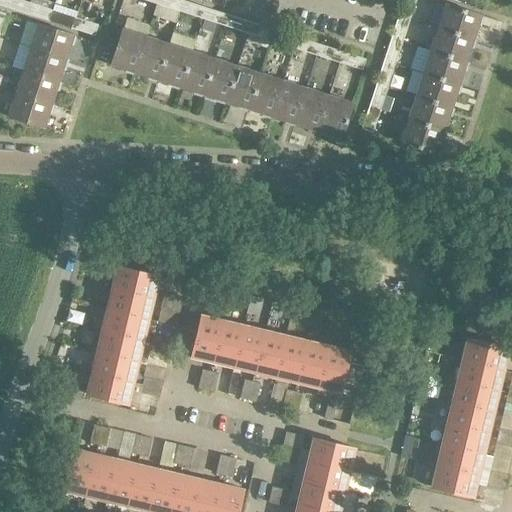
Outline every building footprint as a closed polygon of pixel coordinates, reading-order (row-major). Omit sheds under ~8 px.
[(28,4),(16,0),(4,0),(2,7),(25,14),(28,4)] [(157,0),(156,4),(179,11),(182,1),(179,0),(157,0)] [(224,0),(222,7),(233,10),(235,0),(224,0)] [(408,19),(414,0),(402,0),(398,16),(408,19)] [(205,8),(182,1),(179,11),(202,19),(205,8)] [(25,14),(48,21),(51,11),(28,4),(25,14)] [(444,4),(436,27),(474,39),(481,16),(444,4)] [(202,19),(224,26),(228,16),(205,8),(202,19)] [(74,18),(51,11),(48,21),(71,29),(74,18)] [(251,23),(228,16),(224,26),(247,34),(251,23)] [(390,39),(401,42),(408,19),(398,16),(390,39)] [(74,18),(71,29),(93,36),(97,26),(74,18)] [(29,47),(66,59),(74,35),(36,23),(29,47)] [(247,34),(270,41),(274,30),(251,23),(247,34)] [(474,39),(436,27),(429,50),(466,62),(474,39)] [(110,66),(133,73),(145,36),(122,29),(110,66)] [(270,41),(293,48),(296,38),(274,30),(270,41)] [(168,43),(145,36),(133,73),(156,81),(168,43)] [(319,45),(296,38),(293,48),(316,56),(319,45)] [(394,65),(401,42),(390,39),(383,62),(394,65)] [(156,81),(179,88),(191,51),(168,43),(156,81)] [(316,56),(339,63),(342,52),(319,45),(316,56)] [(21,70),(59,82),(66,59),(29,47),(21,70)] [(429,50),(421,73),(459,85),(466,62),(429,50)] [(214,58),(191,51),(179,88),(202,95),(214,58)] [(365,60),(342,52),(339,63),(362,70),(365,60)] [(202,95),(225,103),(237,65),(214,58),(202,95)] [(386,88),(394,65),(383,62),(376,85),(386,88)] [(248,110),(260,73),(237,65),(225,103),(248,110)] [(51,105),(59,82),(21,70),(14,93),(51,105)] [(248,110),(271,117),(283,80),(260,73),(248,110)] [(459,85),(421,73),(414,96),(451,108),(459,85)] [(306,87),(283,80),(271,117),(294,125),(306,87)] [(368,107),(379,111),(386,88),(376,85),(368,107)] [(294,125),(317,132),(329,95),(306,87),(294,125)] [(44,128),(51,105),(14,93),(6,116),(44,128)] [(317,132),(340,139),(352,102),(329,95),(317,132)] [(414,96),(407,119),(444,131),(451,108),(414,96)] [(372,134),(379,111),(368,107),(361,130),(372,134)] [(444,131),(407,119),(399,142),(436,154),(444,131)] [(159,276),(116,266),(111,287),(153,297),(159,276)] [(111,287),(106,308),(148,319),(153,297),(111,287)] [(180,305),(182,297),(164,293),(162,301),(180,305)] [(162,301),(160,308),(178,313),(180,305),(162,301)] [(106,308),(101,330),(143,340),(148,319),(106,308)] [(191,358),(212,363),(222,320),(201,315),(191,358)] [(243,325),(222,320),(212,363),(233,368),(243,325)] [(233,368),(255,373),(265,330),(243,325),(233,368)] [(138,361),(143,340),(101,330),(96,351),(138,361)] [(286,335),(265,330),(255,373),(276,378),(286,335)] [(307,340),(286,335),(276,378),(297,383),(307,340)] [(154,336),(152,343),(170,347),(172,340),(154,336)] [(466,338),(461,359),(504,369),(509,348),(466,338)] [(297,383),(318,388),(329,345),(307,340),(297,383)] [(152,343),(150,351),(168,355),(170,347),(152,343)] [(350,350),(329,345),(318,388),(356,397),(363,366),(347,362),(350,350)] [(96,351),(91,372),(133,382),(138,361),(96,351)] [(456,380),(499,391),(504,369),(461,359),(456,380)] [(210,371),(202,370),(198,388),(206,390),(210,371)] [(218,373),(210,371),(206,390),(213,391),(218,373)] [(128,404),(133,382),(91,372),(86,394),(128,404)] [(160,389),(162,381),(144,377),(142,385),(160,389)] [(252,381),(244,379),(240,398),(247,399),(252,381)] [(456,380),(451,402),(494,412),(499,391),(456,380)] [(247,399),(255,401),(260,383),(252,381),(247,399)] [(142,385),(140,392),(159,397),(160,389),(142,385)] [(294,391),(286,390),(282,408),(289,410),(294,391)] [(289,410),(297,411),(301,393),(294,391),(289,410)] [(336,402),(328,400),(324,418),(332,420),(336,402)] [(446,423),(489,433),(494,412),(451,402),(446,423)] [(497,426),(511,428),(511,415),(500,412),(497,426)] [(446,423),(441,444),(483,455),(489,433),(446,423)] [(101,426),(93,425),(89,443),(97,445),(101,426)] [(109,428),(101,426),(97,445),(105,446),(109,428)] [(511,439),(511,431),(499,429),(497,436),(511,439)] [(143,436),(136,434),(131,453),(139,455),(143,436)] [(151,438),(143,436),(139,455),(146,456),(151,438)] [(511,439),(497,436),(495,444),(511,447),(511,439)] [(354,448),(312,438),(307,459),(349,469),(354,448)] [(441,444),(436,466),(478,476),(483,455),(441,444)] [(185,446),(178,445),(173,463),(181,465),(185,446)] [(281,445),(280,452),(298,457),(300,449),(281,445)] [(193,448),(185,446),(181,465),(189,467),(193,448)] [(72,448),(62,491),(83,496),(94,453),(72,448)] [(280,452),(278,460),(296,464),(298,457),(280,452)] [(105,501),(115,459),(94,453),(83,496),(105,501)] [(228,456),(220,455),(215,473),(223,475),(228,456)] [(235,458),(228,456),(223,475),(231,477),(235,458)] [(126,506),(136,464),(115,459),(105,501),(126,506)] [(302,481),(344,491),(349,469),(307,459),(302,481)] [(147,511),(157,469),(136,464),(126,506),(147,511)] [(478,476),(436,466),(430,487),(473,497),(478,476)] [(157,469),(147,511),(149,511),(169,511),(179,474),(157,469)] [(505,483),(507,475),(489,471),(487,478),(505,483)] [(179,474),(169,511),(191,511),(200,479),(179,474)] [(487,478),(485,486),(504,490),(505,483),(487,478)] [(200,479),(191,511),(214,511),(221,484),(200,479)] [(297,502),(338,511),(339,511),(344,491),(302,481),(297,502)] [(236,511),(242,489),(221,484),(214,511),(236,511)] [(288,498),(290,491),(271,486),(270,494),(288,498)] [(270,494),(268,502),(286,506),(288,498),(270,494)] [(338,511),(297,502),(294,511),(338,511)]
